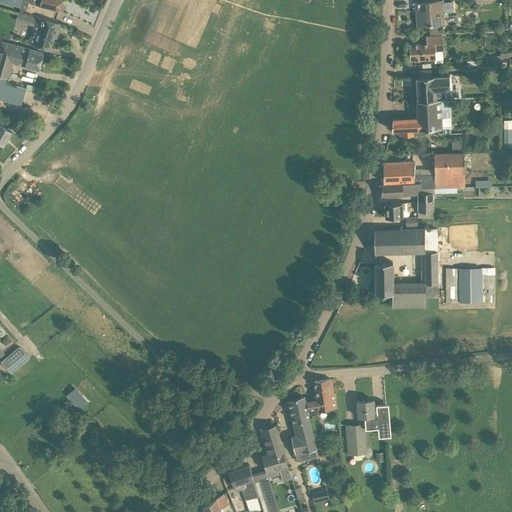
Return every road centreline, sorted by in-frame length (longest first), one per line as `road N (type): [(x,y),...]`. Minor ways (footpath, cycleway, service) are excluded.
road 1 (unclassified): [(290,374),(366,214),(388,0)]
road 2 (residential): [(271,401),(151,350),(0,203)]
road 3 (unclassified): [(290,374),(511,355)]
road 4 (unclassified): [(5,171),(68,107),(116,0)]
road 5 (unclassified): [(177,511),(271,401)]
